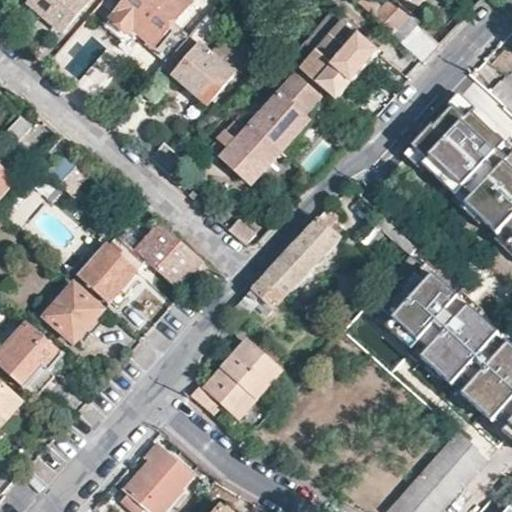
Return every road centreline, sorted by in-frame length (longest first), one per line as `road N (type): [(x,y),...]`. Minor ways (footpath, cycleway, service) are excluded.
road 1 (residential): [(511,5),(245,277)]
road 2 (residential): [(0,61),(245,277)]
road 3 (residential): [(316,511),(231,464),(151,395)]
road 4 (residential): [(151,395),(43,511)]
road 5 (residential): [(245,277),(151,395)]
